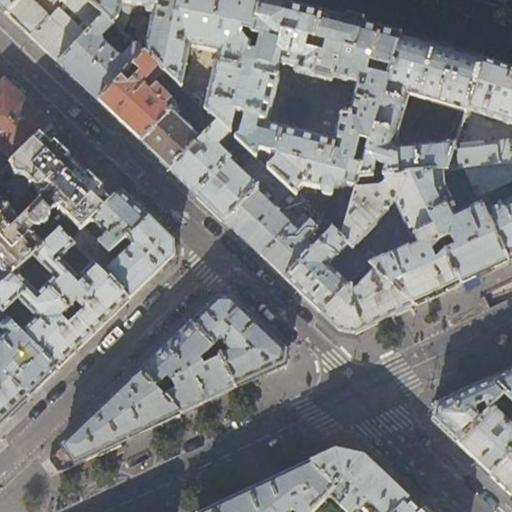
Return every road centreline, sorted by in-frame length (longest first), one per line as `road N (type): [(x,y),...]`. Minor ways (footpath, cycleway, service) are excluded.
road 1 (residential): [(358,393),(215,251),(0,466)]
road 2 (residential): [(103,511),(358,393)]
road 3 (residential): [(358,393),(511,321)]
road 4 (residential): [(467,511),(358,393)]
